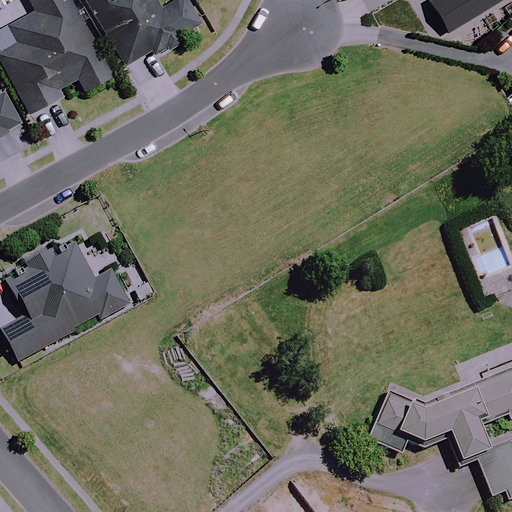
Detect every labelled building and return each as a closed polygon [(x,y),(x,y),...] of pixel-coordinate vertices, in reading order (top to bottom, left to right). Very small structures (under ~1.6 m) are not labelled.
[(107,78),(63,0),(26,0),(34,12),(8,27),(17,44),(0,52),(0,64),(28,114),(58,98),(54,92),(74,81),(80,93),(107,78)] [(166,54),(184,43),(181,37),(199,26),(183,0),(176,0),(159,11),(152,0),(81,0),(124,71),(150,55),(151,58),(164,50),(166,54)] [(431,0),(425,4),(444,35),(502,0),(431,0)] [(1,96),(0,95),(0,135),(16,128),(1,96)] [(93,282),(69,241),(51,251),(1,279),(23,318),(0,331),(0,336),(16,364),(97,318),(100,322),(129,306),(110,273),(93,282)] [(407,448),(423,453),(434,448),(432,443),(446,437),(461,470),(474,464),(490,500),(500,495),(504,505),(511,501),(511,444),(510,441),(488,450),(478,428),(485,424),(486,427),(507,418),(509,424),(511,422),(511,359),(485,370),(488,378),(487,379),(420,406),(389,392),(366,443),(402,459),(407,448)]
